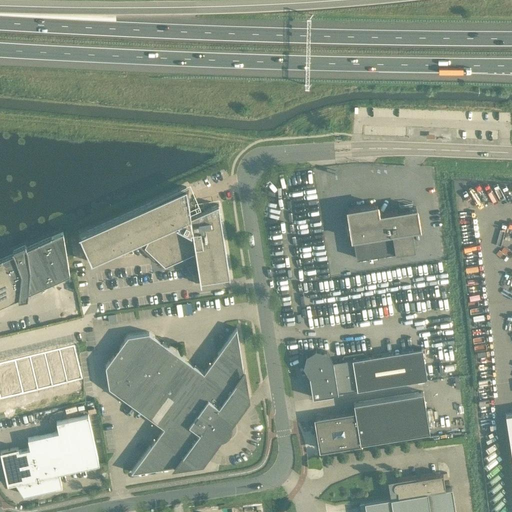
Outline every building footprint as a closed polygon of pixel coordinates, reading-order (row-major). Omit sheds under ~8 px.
[(229,278),(218,204),(190,216),(185,186),(78,235),(90,262),(150,235),(144,247),(164,266),(195,252),(200,282),(229,278)] [(416,207),(378,213),(377,204),(347,208),(352,238),(353,238),(356,258),(415,248),(412,228),(419,227),(416,207)] [(62,232),(26,248),(25,245),(12,251),(13,254),(0,259),(0,305),(18,297),(17,300),(18,300),(26,298),(27,299),(27,293),(69,274),(62,232)] [(131,471),(174,465),(174,466),(202,461),(220,436),(221,436),(222,436),(223,435),(224,435),(225,434),(226,433),(227,432),(228,432),(228,430),(229,430),(229,429),(230,427),(230,426),(230,425),(230,424),(230,422),(248,398),(244,370),(243,370),(236,327),(203,372),(148,332),(127,335),(105,365),(108,386),(164,427),(131,471)] [(59,348),(67,381),(82,378),(74,345),(59,348)] [(342,360),(333,362),(327,351),(315,348),(305,354),(303,366),(315,387),(311,390),(312,397),(318,396),(318,395),(426,378),(422,347),(365,356),(364,354),(362,352),(343,355),(341,357),(342,360)] [(45,352),(53,385),(67,381),(59,348),(45,352)] [(30,355),(38,388),(53,385),(45,352),(30,355)] [(15,359),(23,392),(38,388),(30,355),(15,359)] [(0,397),(23,392),(15,359),(0,362),(0,397)] [(360,443),(429,431),(422,391),(353,403),(355,413),(316,419),(321,449),(360,442),(360,443)] [(59,473),(67,471),(99,464),(88,414),(56,421),(58,431),(27,438),(29,448),(18,450),(18,447),(0,451),(0,452),(7,484),(17,482),(25,494),(62,486),(59,473)] [(455,511),(451,487),(445,488),(442,473),(397,480),(396,480),(395,481),(394,482),(394,483),(394,484),(393,484),(393,485),(394,486),(394,487),(395,488),(396,489),(397,489),(398,495),(364,501),(365,511),(455,511)]
